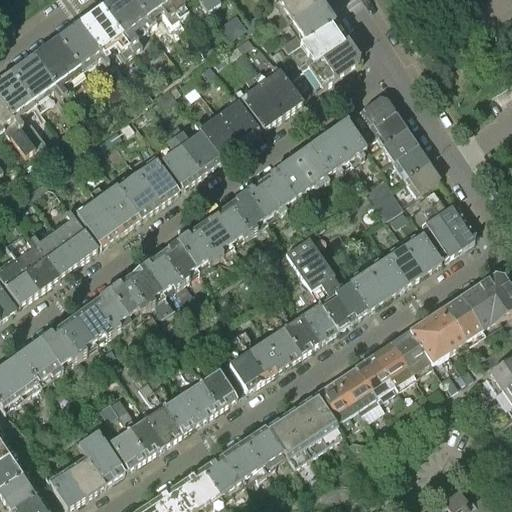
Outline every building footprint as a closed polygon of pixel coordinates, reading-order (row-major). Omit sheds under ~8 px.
[(148,35),(151,33),(127,0),(122,0),(101,16),(133,60),(142,53),(130,37),(143,28),(148,35)] [(171,32),(179,26),(160,0),(127,0),(151,33),(155,30),(150,23),(160,16),(171,32)] [(187,0),(190,4),(194,2),(193,0),(160,0),(179,26),(188,19),(177,3),(181,0),(187,0)] [(213,0),(193,0),(194,2),(207,19),(221,10),(213,0)] [(274,40),(292,28),(321,9),(315,0),(287,0),(281,4),(278,6),(286,19),(268,31),(274,40)] [(334,28),(321,9),(292,28),(299,39),(281,51),(287,60),(289,59),(334,28)] [(124,66),(133,60),(101,16),(79,31),(81,34),(106,66),(110,63),(105,56),(113,50),(124,66)] [(237,23),(220,36),(228,47),(245,34),(237,23)] [(249,39),(258,33),(252,25),(244,31),(249,39)] [(348,49),(334,28),(289,59),(296,69),(284,77),(290,86),(308,75),(348,49)] [(109,70),(106,66),(81,34),(79,31),(57,48),(78,77),(97,63),(105,73),(109,70)] [(259,37),(254,42),(269,56),(274,51),(259,37)] [(247,43),(231,54),(237,61),(252,50),(247,43)] [(211,54),(204,44),(195,50),(202,60),(211,54)] [(59,91),(78,77),(57,48),(34,64),(62,104),(66,102),(59,91)] [(308,75),(321,96),(356,72),(358,64),(348,49),(308,75)] [(277,66),(286,60),(281,53),(272,59),(277,66)] [(237,61),(231,54),(222,61),(227,67),(227,68),(237,61)] [(222,61),(211,68),(216,75),(227,67),(222,61)] [(62,104),(34,64),(11,81),(32,110),(51,97),(58,107),(62,104)] [(202,76),(208,84),(215,79),(209,71),(202,76)] [(252,82),(283,124),(302,110),(275,72),(271,75),(275,81),(266,87),(259,77),(252,82)] [(189,85),(193,92),(202,86),(197,79),(189,85)] [(16,122),(32,110),(11,81),(0,89),(0,109),(19,135),(23,133),(16,122)] [(235,100),(263,138),(283,124),(252,82),(245,87),(252,97),(243,103),(239,97),(235,100)] [(185,98),(193,92),(189,85),(180,91),(185,98)] [(145,96),(133,104),(140,114),(152,106),(145,96)] [(216,124),(238,156),(260,140),(233,103),(229,105),(233,112),(216,124)] [(133,104),(118,115),(125,125),(140,114),(133,104)] [(395,119),(386,107),(386,106),(378,104),(359,118),(370,135),(395,119)] [(150,112),(155,119),(164,113),(159,106),(150,112)] [(0,109),(0,133),(2,136),(3,135),(4,137),(3,138),(9,146),(10,145),(24,164),(35,156),(19,135),(0,109)] [(147,125),(155,119),(150,112),(142,118),(147,125)] [(395,119),(370,135),(363,139),(369,148),(376,144),(381,152),(405,135),(395,119)] [(98,133),(91,123),(84,128),(91,138),(98,133)] [(218,170),(238,156),(216,124),(202,134),(198,128),(193,131),(200,140),(199,141),(216,166),(218,170)] [(366,156),(347,127),(328,140),(348,169),(357,163),(359,167),(364,163),(361,159),(366,156)] [(121,133),(127,141),(134,136),(128,128),(121,133)] [(29,129),(23,133),(19,135),(35,156),(44,150),(29,129)] [(201,182),(218,170),(216,166),(199,141),(189,148),(177,131),(169,137),(201,182)] [(417,153),(405,135),(381,152),(387,161),(374,169),(380,177),(392,169),(417,153)] [(107,143),(112,150),(120,144),(115,137),(107,143)] [(161,168),(182,196),(201,182),(169,137),(161,143),(173,159),(161,168)] [(311,153),(330,182),(335,178),(338,182),(342,179),(340,175),(348,169),(328,140),(311,153)] [(112,150),(107,143),(99,148),(104,155),(112,150)] [(93,148),(86,153),(92,161),(99,156),(93,148)] [(326,185),(330,182),(311,153),(294,165),(313,194),(322,188),(324,192),(329,189),(326,185)] [(417,153),(392,169),(403,185),(427,167),(417,153)] [(82,160),(68,169),(73,176),(87,167),(82,160)] [(133,179),(135,182),(158,213),(178,198),(154,164),(145,170),(133,179)] [(304,200),(313,194),(294,165),(276,178),(294,207),(295,207),(296,206),(300,203),(303,207),(307,204),(304,200)] [(427,167),(403,185),(414,202),(439,186),(427,167)] [(73,176),(68,169),(51,181),(56,188),(73,176)] [(284,214),(294,207),(276,178),(246,199),(265,228),(276,220),(278,223),(286,218),(284,214)] [(362,181),(355,186),(361,195),(368,190),(362,181)] [(139,227),(158,213),(135,182),(125,189),(123,186),(114,192),(115,193),(139,227)] [(402,213),(383,184),(363,198),(382,226),(402,213)] [(43,187),(26,199),(30,205),(48,194),(43,187)] [(12,197),(7,191),(0,196),(0,199),(4,204),(12,197)] [(343,197),(348,204),(357,198),(352,191),(343,197)] [(119,241),(139,227),(115,193),(104,201),(98,193),(89,199),(96,207),(95,207),(119,241)] [(473,247),(475,240),(454,209),(446,215),(433,196),(424,202),(460,256),(473,247)] [(255,235),(265,228),(246,199),(228,212),(249,244),(257,238),(255,235)] [(328,207),(333,214),(342,208),(337,201),(328,207)] [(421,231),(444,266),(460,256),(424,202),(417,207),(429,225),(421,231)] [(10,205),(3,210),(12,223),(19,217),(10,205)] [(100,255),(119,241),(95,207),(76,221),(100,255)] [(242,249),(249,244),(228,212),(212,224),(231,252),(240,245),(242,249)] [(409,220),(404,213),(386,226),(390,233),(409,220)] [(54,238),(77,269),(78,271),(97,257),(69,217),(65,220),(69,227),(54,238)] [(307,236),(295,219),(288,224),(300,240),(307,236)] [(221,259),(231,252),(212,224),(195,236),(216,267),(223,262),(221,259)] [(208,273),(216,267),(195,236),(177,249),(196,276),(206,269),(208,273)] [(78,271),(77,269),(54,238),(39,249),(34,242),(29,246),(57,286),(78,271)] [(404,253),(423,281),(441,269),(422,240),(416,245),(413,241),(409,244),(412,247),(404,253)] [(309,244),(285,259),(289,266),(307,293),(310,298),(332,283),(334,282),(309,244)] [(275,245),(260,255),(264,262),(280,252),(275,245)] [(38,299),(57,286),(29,246),(26,248),(31,255),(15,267),(38,299)] [(187,283),(196,276),(177,249),(160,261),(181,292),(189,287),(187,283)] [(332,261),(336,268),(355,257),(350,249),(332,261)] [(404,293),(423,281),(404,253),(395,258),(393,254),(389,257),(391,261),(385,265),(404,293)] [(174,297),(181,292),(160,261),(143,273),(162,301),(172,294),(174,297)] [(385,306),(404,293),(385,265),(379,269),(377,265),(373,268),(375,272),(367,277),(385,306)] [(244,266),(235,273),(239,280),(249,273),(244,266)] [(0,286),(19,313),(38,299),(15,267),(0,277),(0,286)] [(152,308),(162,301),(143,273),(127,285),(148,316),(155,311),(152,308)] [(367,318),(385,306),(367,277),(359,282),(357,279),(352,281),(355,285),(348,289),(349,290),(349,291),(367,318)] [(476,294),(498,328),(511,318),(511,297),(502,283),(495,281),(476,294)] [(341,296),(332,283),(310,298),(318,310),(319,311),(321,314),(336,305),(333,301),(341,296)] [(140,322),(148,316),(127,285),(110,297),(129,325),(138,318),(140,322)] [(337,338),(367,318),(349,291),(341,296),(333,301),(336,305),(321,314),(337,338)] [(0,326),(16,315),(0,292),(0,326)] [(337,338),(321,314),(319,311),(318,310),(310,298),(307,293),(299,299),(305,308),(295,315),(301,323),(319,350),(337,338)] [(482,338),(498,328),(476,294),(460,304),(482,338)] [(118,332),(129,325),(110,297),(92,310),(113,341),(121,336),(118,332)] [(465,349),(482,338),(460,304),(443,315),(465,349)] [(106,346),(113,341),(92,310),(75,322),(94,350),(103,343),(106,346)] [(301,362),(319,350),(301,323),(290,331),(285,324),(286,320),(280,312),(271,318),(301,362)] [(449,360),(465,349),(443,315),(427,326),(449,360)] [(282,374),(301,362),(271,318),(262,323),(267,332),(272,334),(276,340),(264,348),(282,374)] [(151,321),(144,327),(150,336),(157,331),(151,321)] [(84,357),(94,350),(75,322),(58,334),(79,365),(87,360),(84,357)] [(177,322),(160,333),(168,344),(184,333),(177,322)] [(431,372),(449,360),(427,326),(409,338),(431,372)] [(221,337),(227,347),(234,342),(236,342),(229,332),(221,337)] [(72,371),(79,365),(58,334),(40,347),(59,375),(70,367),(72,371)] [(264,386),(282,374),(264,348),(253,355),(250,349),(250,344),(245,336),(236,342),(234,342),(264,386)] [(228,350),(227,347),(221,337),(211,343),(218,354),(224,349),(226,352),(228,350)] [(151,355),(160,350),(152,338),(144,344),(151,355)] [(431,372),(409,338),(391,350),(415,385),(432,374),(431,372)] [(229,371),(246,398),(264,386),(234,342),(227,347),(228,350),(232,356),(237,358),(241,363),(229,371)] [(39,390),(59,375),(40,347),(18,363),(37,392),(39,391),(39,390)] [(396,397),(415,385),(391,350),(373,362),(396,397)] [(502,352),(494,357),(500,366),(508,361),(502,352)] [(111,354),(101,361),(106,367),(115,361),(111,354)] [(487,374),(500,366),(494,357),(481,365),(487,374)] [(106,367),(101,361),(94,366),(98,372),(106,367)] [(378,409),(396,397),(373,362),(355,374),(378,408),(378,409)] [(20,404),(37,392),(18,363),(1,376),(20,404)] [(511,363),(489,379),(511,413),(511,363)] [(187,374),(217,418),(236,405),(218,377),(206,385),(202,378),(202,375),(197,367),(187,374)] [(116,368),(109,372),(114,379),(120,374),(116,368)] [(470,373),(476,382),(483,377),(477,368),(470,373)] [(200,429),(217,418),(187,374),(180,379),(185,387),(189,388),(193,394),(181,402),(200,429)] [(336,386),(357,418),(357,417),(365,429),(374,424),(368,415),(378,408),(355,374),(336,386)] [(467,375),(460,380),(466,388),(473,384),(467,375)] [(0,414),(2,417),(20,404),(1,376),(0,376),(0,414)] [(450,398),(457,394),(450,383),(448,381),(442,385),(450,398)] [(155,382),(146,388),(152,397),(161,392),(155,382)] [(78,383),(69,390),(73,396),(83,389),(78,383)] [(357,418),(336,386),(318,399),(339,430),(339,429),(342,433),(350,427),(348,424),(357,418)] [(144,403),(152,397),(146,388),(138,394),(144,403)] [(181,441),(200,429),(181,402),(170,409),(165,403),(166,399),(161,392),(152,397),(181,441)] [(431,412),(443,404),(437,395),(426,403),(431,412)] [(163,453),(181,441),(152,397),(144,403),(149,411),(152,411),(140,419),(145,426),(163,453)] [(344,442),(315,400),(265,433),(283,460),(293,476),(344,442)] [(117,422),(126,416),(117,403),(109,409),(117,422)] [(406,412),(414,425),(423,419),(418,412),(420,411),(416,405),(406,412)] [(107,429),(109,428),(117,422),(109,409),(98,416),(107,429)] [(406,431),(414,425),(406,412),(396,419),(399,425),(401,424),(406,431)] [(511,415),(499,424),(503,430),(511,424),(511,415)] [(146,464),(163,453),(145,426),(135,433),(130,426),(131,422),(126,416),(117,422),(146,464)] [(127,477),(146,464),(117,422),(109,428),(112,434),(116,435),(120,442),(109,450),(127,477)] [(245,446),(267,479),(277,472),(274,467),(283,460),(265,433),(245,446)] [(3,436),(0,437),(0,466),(11,459),(4,449),(9,445),(3,436)] [(85,464),(104,492),(124,479),(98,439),(78,452),(85,464)] [(245,446),(223,461),(241,488),(252,481),(256,486),(267,479),(245,446)] [(348,449),(356,462),(368,454),(365,450),(353,448),(352,446),(348,449)] [(0,466),(0,495),(24,479),(17,468),(22,465),(16,456),(11,459),(0,466)] [(201,476),(203,480),(222,509),(234,501),(230,495),(241,488),(223,461),(201,476)] [(85,505),(104,492),(85,464),(66,476),(85,505)] [(29,476),(24,479),(0,495),(0,501),(6,511),(20,511),(38,501),(30,488),(35,485),(29,476)] [(63,511),(74,511),(85,505),(66,476),(48,488),(63,511)] [(217,511),(222,509),(203,480),(201,476),(178,491),(191,511),(205,511),(209,509),(210,511),(217,511)] [(155,506),(158,510),(159,511),(191,511),(178,491),(155,506)] [(277,498),(282,506),(291,500),(286,493),(277,498)] [(468,511),(458,495),(443,505),(447,511),(484,511),(480,505),(471,511),(470,511),(468,511)] [(282,506),(277,498),(269,504),(274,511),(282,506)] [(45,511),(38,501),(20,511),(45,511)]
